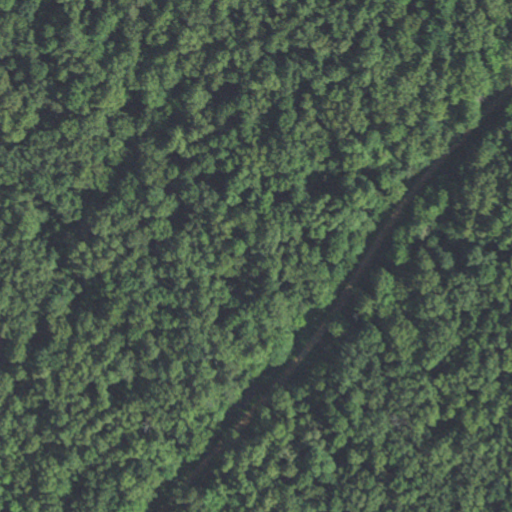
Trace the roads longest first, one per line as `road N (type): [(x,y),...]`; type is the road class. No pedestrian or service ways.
road 1 (residential): [(470,0),(400,209),(310,345),(220,451),(199,511)]
road 2 (residential): [(0,379),(61,232),(67,169),(133,0)]
road 3 (residential): [(511,91),(400,209)]
